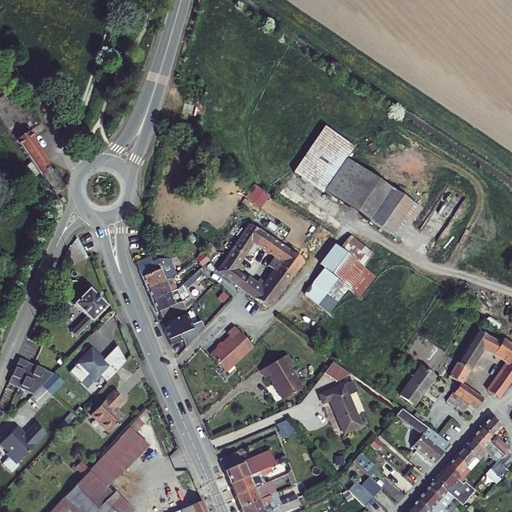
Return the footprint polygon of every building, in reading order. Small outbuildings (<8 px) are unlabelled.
[(16,103),(0,87),(0,125),(31,168),(25,174),(34,187),(43,178),(49,171),(22,132),(32,125),(16,103)] [(402,238),(422,205),(347,159),(356,144),(323,124),(293,172),(402,238)] [(47,185),(37,201),(52,211),(59,191),(61,189),(49,171),(43,178),(47,185)] [(256,183),(246,195),(261,207),(271,195),(256,183)] [(253,248),(261,254),(279,266),(264,287),(259,284),(257,288),(254,287),(252,290),(246,297),(266,311),(307,256),(252,222),(216,276),(239,292),(244,284),(233,276),(246,257),(253,248)] [(67,253),(74,267),(87,260),(76,241),(68,252),(67,253)] [(253,248),(246,257),(253,262),(261,254),(253,248)] [(346,292),(361,272),(333,249),(318,269),(322,273),(346,292)] [(141,279),(147,294),(165,286),(172,283),(171,283),(166,270),(170,268),(171,264),(166,267),(165,268),(163,269),(161,269),(160,270),(156,270),(153,269),(149,268),(143,267),(137,269),(141,279)] [(198,272),(206,281),(214,274),(205,264),(198,272)] [(356,300),(372,280),(361,272),(346,292),(356,300)] [(322,273),(312,287),(336,305),(346,292),(322,273)] [(199,278),(195,275),(181,290),(184,293),(199,278)] [(252,290),(244,284),(239,292),(246,297),(252,290)] [(147,294),(152,305),(176,295),(174,290),(168,292),(165,286),(147,294)] [(336,305),(312,287),(303,299),(327,318),(336,305)] [(73,308),(85,320),(71,333),(76,339),(105,309),(88,292),(73,308)] [(157,317),(158,316),(181,306),(185,302),(183,299),(178,301),(176,295),(152,305),(157,317)] [(185,317),(181,306),(158,316),(163,326),(185,317)] [(187,319),(162,330),(170,350),(183,345),(180,339),(193,334),(187,319)] [(226,373),(252,348),(233,329),(226,336),(229,338),(210,357),(226,373)] [(509,362),(487,391),(488,392),(497,399),(511,377),(511,346),(501,339),(498,343),(487,336),(478,330),(475,329),(455,359),(446,373),(453,378),(461,383),(483,347),(495,353),(509,362)] [(90,352),(68,375),(79,385),(87,377),(93,383),(98,378),(105,384),(126,363),(114,347),(98,362),(96,360),(97,359),(90,352)] [(287,367),(290,365),(285,356),(260,372),(265,379),(268,377),(282,400),(300,389),(287,367)] [(346,375),(331,363),(322,374),(333,383),(346,375)] [(434,379),(420,368),(399,396),(413,406),(434,379)] [(6,390),(28,400),(48,380),(26,370),(24,373),(22,373),(15,370),(6,390)] [(48,380),(42,387),(51,396),(68,379),(58,370),(48,380)] [(354,393),(349,382),(317,396),(321,404),(328,401),(342,434),(358,427),(345,397),(354,393)] [(453,394),(467,404),(475,409),(483,398),(461,383),(453,394)] [(42,387),(28,401),(38,410),(51,396),(42,387)] [(122,401),(112,393),(89,418),(108,436),(123,419),(114,410),(122,401)] [(453,394),(452,394),(446,402),(461,413),(465,408),(467,404),(453,394)] [(164,416),(160,407),(147,412),(164,454),(178,449),(176,444),(164,416)] [(394,417),(420,435),(411,447),(432,465),(443,452),(442,452),(448,444),(420,424),(400,410),(394,417)] [(70,414),(59,426),(63,429),(74,417),(70,414)] [(500,428),(489,418),(479,430),(490,440),(493,437),(500,428)] [(285,421),(275,425),(281,439),(295,433),(285,421)] [(15,429),(0,444),(0,448),(6,454),(4,456),(7,459),(0,466),(10,475),(17,467),(15,465),(43,435),(33,425),(23,436),(15,429)] [(52,433),(56,437),(63,429),(59,426),(52,433)] [(490,440),(479,430),(474,435),(469,441),(483,454),(495,464),(501,455),(488,443),(490,440)] [(493,437),(490,440),(488,443),(501,455),(503,457),(505,454),(508,452),(506,442),(503,446),(493,437)] [(127,449),(117,439),(114,442),(109,447),(82,476),(92,486),(127,449)] [(483,454),(469,441),(461,450),(476,463),(483,454)] [(375,462),(377,459),(364,448),(358,455),(371,466),(375,462)] [(461,450),(453,459),(467,472),(476,463),(461,450)] [(223,473),(241,465),(236,453),(218,461),(223,473)] [(229,486),(274,466),(268,453),(241,465),(223,473),(229,486)] [(490,470),(489,472),(500,481),(507,473),(501,467),(509,458),(505,454),(503,457),(501,455),(495,464),(490,470)] [(375,469),(374,469),(371,466),(358,455),(351,463),(367,478),(375,469)] [(331,468),(339,466),(338,458),(330,460),(331,468)] [(467,472),(453,459),(446,468),(458,479),(460,480),(467,472)] [(82,460),(77,466),(84,473),(90,468),(82,460)] [(229,486),(234,497),(270,482),(266,473),(287,464),(286,460),(274,466),(229,486)] [(489,472),(490,470),(486,466),(476,478),(481,482),(489,472)] [(148,511),(164,511),(163,506),(156,468),(143,470),(148,511)] [(458,479),(446,468),(444,470),(432,484),(444,495),(452,501),(457,506),(465,497),(468,499),(474,492),(463,483),(461,485),(456,481),(458,479)] [(86,511),(105,498),(92,486),(82,476),(75,485),(49,511),(86,511)] [(367,478),(359,487),(371,499),(380,489),(367,478)] [(234,497),(239,510),(275,494),(270,482),(234,497)] [(346,492),(362,508),(371,499),(359,487),(354,483),(346,492)] [(432,484),(416,501),(427,511),(428,511),(444,495),(432,484)] [(125,511),(111,493),(105,498),(86,511),(125,511)] [(240,511),(266,511),(292,501),(297,499),(295,496),(279,503),(275,494),(239,510),(240,511)] [(441,511),(452,501),(444,495),(428,511),(441,511)] [(204,511),(200,501),(180,510),(180,511),(204,511)] [(283,511),(295,507),(292,501),(266,511),(283,511)] [(427,511),(416,501),(414,504),(407,511),(409,511),(427,511)]
